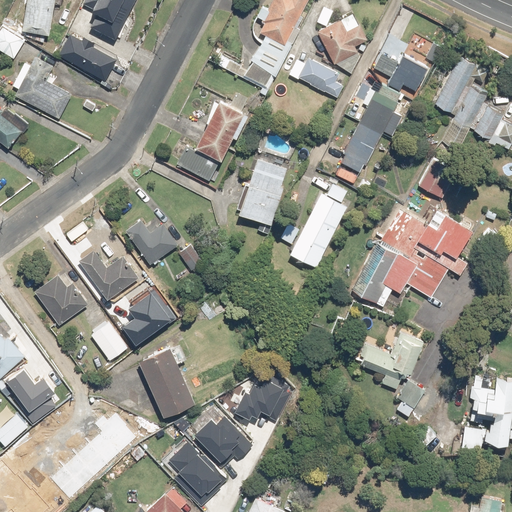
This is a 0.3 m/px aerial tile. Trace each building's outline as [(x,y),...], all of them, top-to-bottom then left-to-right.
[(25,0),(21,27),(48,31),(53,0),(25,0)] [(90,24),(114,37),(133,0),(83,0),(83,1),(98,9),(90,24)] [(271,0),(256,28),(266,33),(244,76),(266,87),(297,27),(290,23),(302,0),(271,0)] [(333,8),(323,4),(317,21),(327,24),(333,8)] [(353,14),(319,30),(332,59),(367,43),(353,14)] [(2,25),(0,27),(0,48),(14,57),(25,39),(2,25)] [(71,33),(59,53),(104,79),(116,58),(71,33)] [(434,61),(441,46),(432,41),(425,56),(434,61)] [(389,76),(415,89),(427,66),(400,53),(389,76)] [(511,138),(511,114),(481,95),(484,88),(465,79),(468,74),(481,79),(486,67),(460,55),(435,103),(439,105),(438,106),(468,121),(508,145),(511,138)] [(308,58),(299,74),(334,93),(343,77),(308,58)] [(14,93),(58,115),(73,87),(29,65),(14,93)] [(340,156),(358,167),(398,94),(379,84),(340,156)] [(220,155),(241,112),(216,101),(196,143),(220,155)] [(0,106),(0,138),(9,146),(24,126),(0,106)] [(185,145),(177,162),(209,179),(218,161),(185,145)] [(237,212),(266,221),(284,165),(255,156),(237,212)] [(420,185),(442,195),(456,168),(434,157),(420,185)] [(290,250),(314,263),(347,204),(322,191),(290,250)] [(471,226),(443,210),(435,225),(399,206),(369,263),(372,265),(368,272),(370,274),(360,292),(384,304),(393,287),(398,289),(403,281),(431,295),(455,249),(457,250),(471,226)] [(164,219),(148,229),(140,219),(126,229),(138,245),(149,261),(178,242),(164,219)] [(299,227),(288,221),(280,235),(291,241),(299,227)] [(191,243),(178,252),(190,269),(202,260),(191,243)] [(122,254),(105,267),(93,251),(79,261),(107,298),(120,288),(119,287),(137,274),(122,254)] [(39,288),(58,321),(87,303),(67,271),(39,288)] [(122,327),(137,347),(174,319),(153,292),(128,311),(134,318),(122,327)] [(228,307),(218,293),(199,306),(209,321),(228,307)] [(124,343),(108,321),(90,335),(107,357),(124,343)] [(401,330),(391,352),(367,344),(361,363),(400,376),(403,368),(409,371),(422,340),(401,330)] [(0,333),(0,376),(0,377),(22,356),(0,333)] [(139,357),(160,409),(193,396),(172,344),(139,357)] [(25,362),(7,376),(15,387),(12,389),(33,417),(56,399),(50,391),(56,386),(45,371),(37,377),(25,362)] [(247,382),(234,407),(250,415),(254,409),(258,411),(262,403),(279,411),(293,384),(266,371),(264,376),(258,373),(252,385),(247,382)] [(464,419),(461,442),(505,448),(509,419),(511,419),(511,379),(500,378),(498,386),(471,382),(470,393),(474,394),(471,418),(489,421),(488,422),(464,419)] [(413,406),(422,389),(407,381),(397,397),(413,406)] [(209,443),(205,447),(223,465),(236,451),(240,455),(254,440),(226,413),(218,420),(210,412),(193,428),(209,443)] [(0,425),(0,443),(1,444),(26,425),(16,413),(0,425)] [(95,446),(83,433),(71,444),(55,427),(35,447),(63,477),(95,446)] [(182,468),(177,472),(203,499),(228,474),(189,433),(168,454),(182,468)] [(3,477),(0,478),(0,511),(20,511),(28,506),(3,477)] [(62,481),(33,506),(37,511),(50,511),(57,506),(59,508),(74,495),(62,481)] [(164,493),(143,511),(179,511),(180,511),(164,493)] [(284,511),(285,511),(256,497),(248,511),(284,511)] [(478,511),(498,511),(499,501),(480,499),(478,511)]
